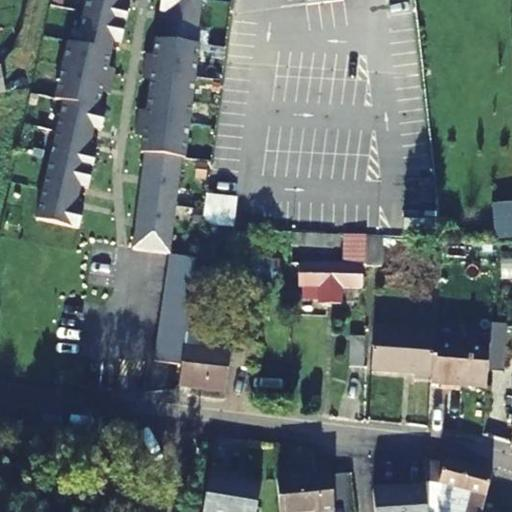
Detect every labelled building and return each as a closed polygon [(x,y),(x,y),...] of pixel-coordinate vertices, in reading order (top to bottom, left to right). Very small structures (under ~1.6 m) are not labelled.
[(120,11),(122,0),(86,0),(81,21),(124,30),(128,12),(120,11)] [(161,45),(194,49),(200,4),(164,0),(159,0),(158,16),(165,17),(161,45)] [(124,30),(81,21),(75,52),(110,60),(112,48),(120,50),(124,30)] [(161,45),(152,44),(148,77),(193,83),(197,49),(194,49),(161,45)] [(110,60),(75,52),(66,50),(61,74),(104,84),(110,60)] [(104,84),(61,74),(53,107),(62,109),(97,116),(104,84)] [(189,106),(193,83),(148,77),(145,100),(189,106)] [(186,128),(189,106),(145,100),(142,123),(186,128)] [(97,116),(62,109),(56,139),(91,146),(93,136),(100,138),(105,118),(97,116)] [(186,128),(142,123),(137,157),(141,158),(178,162),(181,163),(186,128)] [(91,146),(56,139),(49,168),(92,177),(96,159),(89,157),(91,146)] [(141,158),(134,206),(171,210),(178,162),(141,158)] [(88,196),(92,177),(49,168),(43,197),(78,204),(80,194),(88,196)] [(203,225),(235,227),(237,196),(205,194),(203,225)] [(78,204),(43,197),(36,227),(79,237),(83,217),(76,215),(78,204)] [(165,259),(171,210),(134,206),(128,253),(165,259)] [(350,270),(361,272),(366,272),(366,269),(367,241),(337,239),(320,238),(319,252),(350,254),(350,270)] [(367,241),(366,269),(382,270),(384,242),(367,241)] [(511,250),(501,250),(501,278),(511,278),(511,250)] [(267,260),(237,256),(236,285),(278,290),(279,270),(267,269),(267,260)] [(186,316),(193,263),(165,259),(151,366),(179,369),(185,324),(186,316)] [(342,293),(360,293),(361,272),(350,270),(300,270),(300,290),(303,291),(302,305),(319,306),(319,310),(341,311),(342,293)] [(185,324),(210,329),(211,320),(186,316),(185,324)] [(209,339),(210,329),(185,324),(179,369),(176,391),(224,396),(230,351),(217,348),(217,341),(209,339)] [(431,389),(434,340),(375,334),(371,374),(416,379),(415,388),(431,389)] [(486,394),(490,346),(434,340),(431,389),(486,394)] [(217,348),(230,351),(230,344),(217,341),(217,348)] [(364,374),(365,342),(352,341),(350,372),(364,374)] [(471,499),(467,511),(481,511),(489,478),(453,468),(444,467),(443,471),(438,490),(471,499)] [(449,511),(467,511),(471,499),(438,490),(443,471),(423,469),(425,494),(426,506),(449,511)] [(230,483),(208,479),(202,511),(256,511),(260,490),(229,485),(230,483)] [(333,511),(332,482),(276,487),(277,511),(333,511)] [(426,511),(426,506),(425,494),(407,496),(408,497),(396,498),(394,497),(372,499),(372,511),(426,511)]
